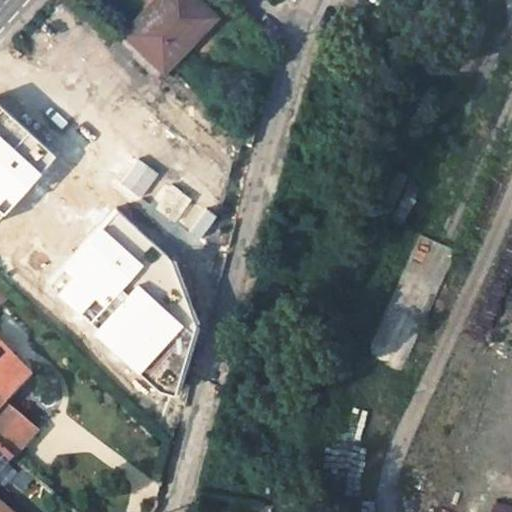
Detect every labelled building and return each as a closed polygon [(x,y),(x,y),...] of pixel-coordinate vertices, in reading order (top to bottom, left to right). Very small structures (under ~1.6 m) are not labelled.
[(154,0),(125,31),(164,69),(214,14),(199,0),(154,0)] [(471,0),(432,0),(428,9),(465,26),(474,1),(471,0)] [(363,38),(377,42),(383,13),(371,4),(363,38)] [(164,69),(140,46),(136,50),(160,73),(164,69)] [(0,240),(125,356),(179,295),(166,282),(176,270),(154,250),(197,205),(71,84),(0,158),(0,240)] [(0,343),(6,349),(12,344),(0,332),(0,343)] [(0,395),(4,399),(29,371),(6,349),(0,343),(0,395)] [(0,413),(10,402),(4,399),(0,403),(0,413)] [(0,413),(0,437),(18,453),(38,428),(10,402),(0,413)] [(0,473),(15,457),(18,453),(0,437),(0,511),(11,511),(0,501),(0,473)]
